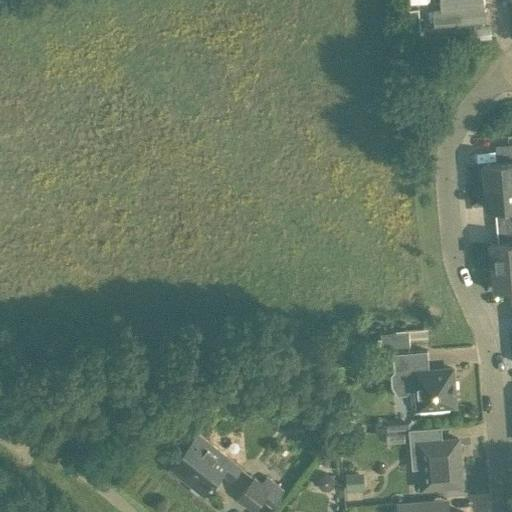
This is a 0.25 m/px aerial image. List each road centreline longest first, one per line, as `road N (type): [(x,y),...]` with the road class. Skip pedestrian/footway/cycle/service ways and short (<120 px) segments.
road 1 (residential): [(501,511),(488,357),(452,258),(445,165),(456,124),(511,71)]
road 2 (residential): [(134,511),(0,401)]
